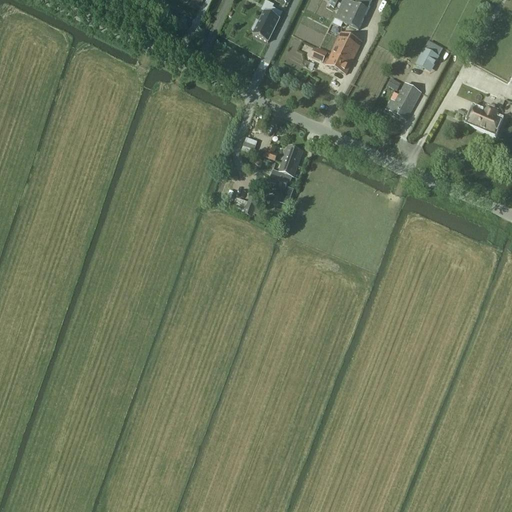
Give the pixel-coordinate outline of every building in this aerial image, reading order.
[(358,31),(373,0),(357,0),(355,5),(344,0),(333,23),(341,27),(343,24),(358,31)] [(256,22),(252,31),(255,32),(253,36),(268,44),(280,20),(279,20),(282,14),(272,9),(274,6),(266,2),(262,11),(264,12),(259,23),(256,22)] [(341,34),(330,58),(326,56),(327,56),(316,50),(312,58),(326,65),(325,67),(346,76),(361,44),(341,34)] [(423,50),(415,66),(431,75),(439,59),(439,58),(424,51),(423,50)] [(387,88),(397,93),(401,85),(392,80),(387,88)] [(386,111),(406,122),(421,94),(405,86),(395,104),(391,102),(386,111)] [(468,124),(494,135),(500,121),(490,117),(492,113),(485,110),(484,114),(474,110),(468,124)] [(269,147),(265,159),(275,163),(277,156),(274,155),(276,150),(269,147)] [(268,186),(266,191),(282,197),(280,204),(287,207),(293,192),(286,189),(290,178),(293,179),(302,153),(288,148),(279,174),(276,173),(275,178),(271,177),(268,186)] [(250,198),(249,200),(232,194),(227,209),(234,212),(233,214),(242,218),(243,216),(252,219),(259,201),(250,198)]
